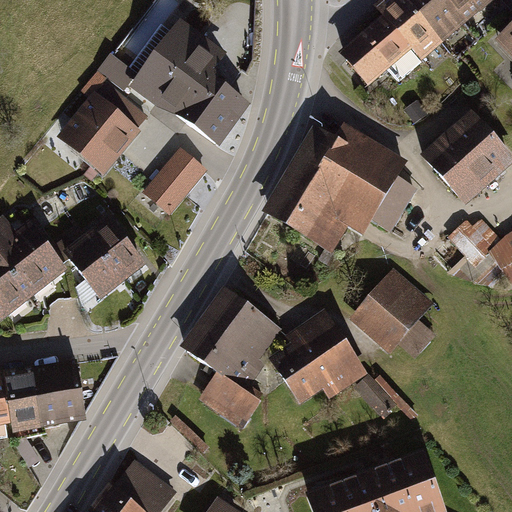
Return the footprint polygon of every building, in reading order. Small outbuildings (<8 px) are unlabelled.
[(445,47),(401,0),(391,0),(375,15),(382,23),(420,64),(423,67),(445,47)] [(401,0),(445,47),(469,25),(445,0),(401,0)] [(445,0),(469,25),(478,16),(480,19),(500,0),(445,0)] [(420,64),(382,23),(339,62),(369,95),(391,75),(399,84),(420,64)] [(185,28),(137,93),(221,155),(250,115),(229,100),(233,93),(214,79),(228,60),(185,28)] [(511,33),(497,49),(511,63),(511,33)] [(107,86),(59,144),(104,181),(152,123),(107,86)] [(421,164),(467,214),(511,172),(511,162),(471,118),(421,164)] [(262,221),(330,261),(348,232),(364,242),(374,226),(390,236),(416,193),(400,183),(409,168),(345,130),(336,145),(316,133),(262,221)] [(181,152),(145,195),(169,215),(205,172),(181,152)] [(506,297),(511,293),(511,234),(502,243),(482,221),(474,229),(467,223),(449,240),(466,260),(448,276),(506,297)] [(0,331),(67,279),(30,232),(17,242),(4,225),(0,228),(0,331)] [(90,241),(120,280),(141,263),(111,225),(90,241)] [(120,280),(90,241),(76,252),(66,239),(57,247),(97,298),(120,280)] [(350,325),(392,360),(402,349),(416,361),(436,337),(422,325),(437,307),(396,272),(350,325)] [(258,402),(236,386),(277,329),(229,295),(187,352),(219,375),(205,394),(243,422),(258,402)] [(269,366),(300,413),(325,397),(330,405),(368,380),(325,314),(285,340),(292,351),(269,366)] [(34,378),(41,425),(86,418),(77,363),(57,367),(57,374),(34,378)] [(6,383),(12,419),(14,441),(47,435),(41,425),(34,378),(33,370),(5,374),(6,383)] [(372,381),(358,393),(383,423),(397,410),(372,381)] [(0,439),(9,438),(6,421),(12,419),(6,383),(0,384),(0,439)] [(444,511),(424,457),(306,502),(309,511),(444,511)] [(134,465),(96,511),(162,511),(175,496),(134,465)] [(232,511),(216,501),(207,511),(232,511)]
